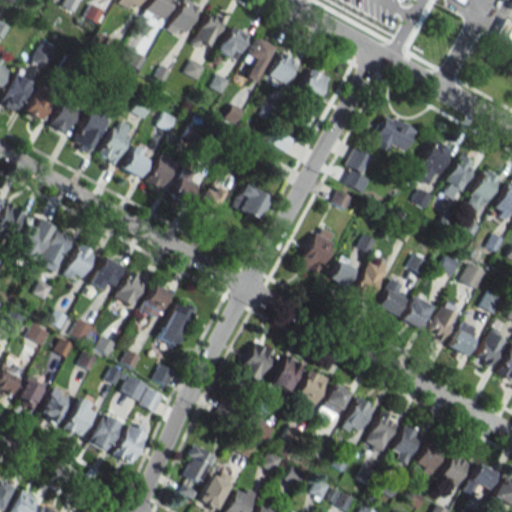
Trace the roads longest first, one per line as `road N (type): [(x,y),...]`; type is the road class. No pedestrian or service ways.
road 1 (residential): [(511,434),(0,152)]
road 2 (residential): [(135,511),(181,401),(372,53)]
road 3 (residential): [(511,130),(276,0)]
road 4 (residential): [(131,511),(0,439)]
